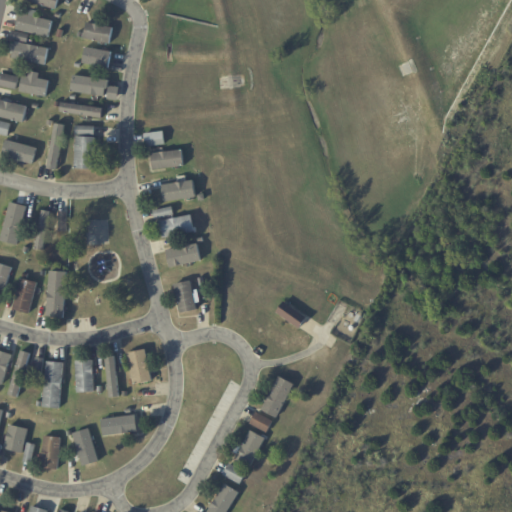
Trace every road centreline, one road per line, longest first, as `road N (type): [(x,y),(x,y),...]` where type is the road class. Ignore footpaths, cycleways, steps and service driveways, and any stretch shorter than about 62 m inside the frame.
road 1 (residential): [(125,0),(140,30),(128,84),(128,184),(175,366),(173,408),(142,458),(110,481),(58,489),(0,474)]
road 2 (residential): [(170,342),(230,337),(249,354),(248,385),(180,503),(162,511),(125,507),(110,481)]
road 3 (residential): [(162,319),(71,339),(0,325)]
road 4 (residential): [(128,184),(70,191),(0,176)]
